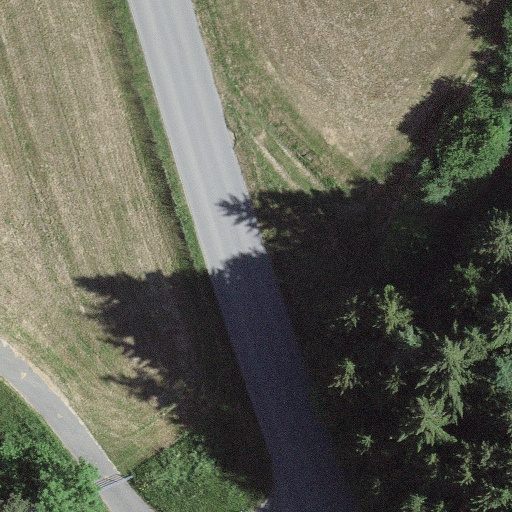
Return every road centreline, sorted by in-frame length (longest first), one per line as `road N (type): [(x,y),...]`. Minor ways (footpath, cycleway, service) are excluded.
road 1 (tertiary): [(308,511),(147,0)]
road 2 (track): [(0,362),(122,511)]
